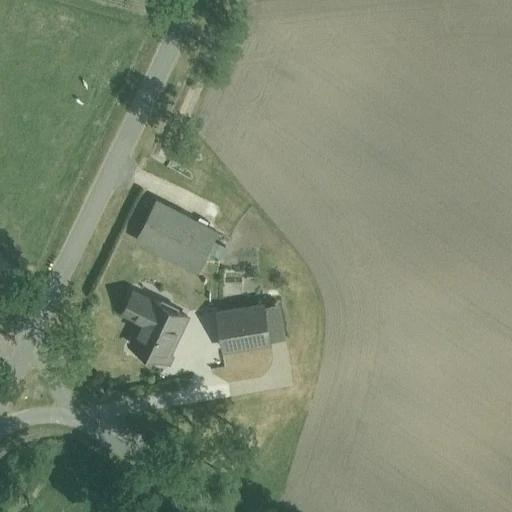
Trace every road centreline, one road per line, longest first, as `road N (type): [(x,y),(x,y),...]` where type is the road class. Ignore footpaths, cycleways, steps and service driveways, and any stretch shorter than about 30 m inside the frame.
road 1 (residential): [(192,0),(34,334)]
road 2 (unclassified): [(67,413),(216,511)]
